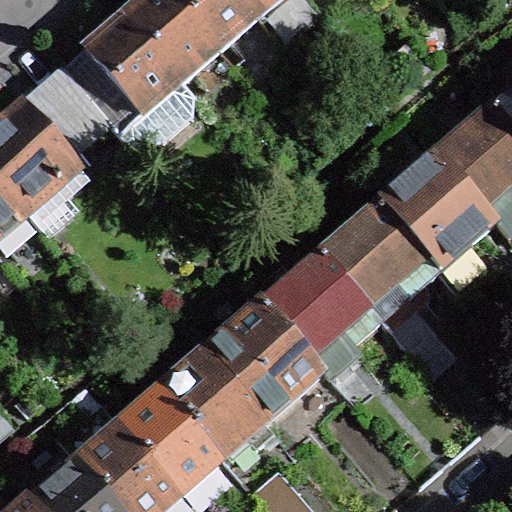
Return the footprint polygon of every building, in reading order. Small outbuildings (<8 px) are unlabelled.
[(182,86),(220,53),(173,0),(146,0),(136,9),(125,19),(182,86)] [(173,0),(220,53),(258,21),(239,0),(173,0)] [(239,0),(258,21),(281,0),(239,0)] [(95,45),(63,73),(111,128),(134,155),(135,153),(153,154),(192,120),(194,102),(196,101),(182,86),(125,19),(95,45)] [(88,148),(111,128),(63,73),(0,126),(0,185),(28,219),(80,174),(53,143),(62,136),(69,145),(79,137),(88,148)] [(511,94),(496,109),(511,127),(511,94)] [(511,127),(496,109),(438,159),(497,226),(510,242),(511,239),(511,127)] [(438,159),(380,208),(439,276),(458,260),(497,226),(438,159)] [(0,243),(28,219),(0,185),(0,243)] [(409,302),(439,276),(380,208),(323,258),(369,312),(381,302),(397,288),(409,302)] [(323,258),(266,308),(324,375),(330,383),(344,371),(361,356),(355,349),(382,326),(369,312),(323,258)] [(275,418),(324,375),(266,308),(206,359),(265,427),(275,418)] [(431,382),(455,361),(416,315),(391,337),(431,382)] [(256,453),(274,437),(265,427),(206,359),(204,356),(162,393),(222,463),(231,456),(246,443),(256,453)] [(162,393),(120,429),(180,499),(191,490),(222,463),(162,393)] [(165,511),(180,499),(120,429),(77,466),(116,511),(165,511)] [(116,511),(77,466),(32,505),(37,511),(116,511)] [(252,497),(265,511),(310,511),(278,474),(252,497)]
